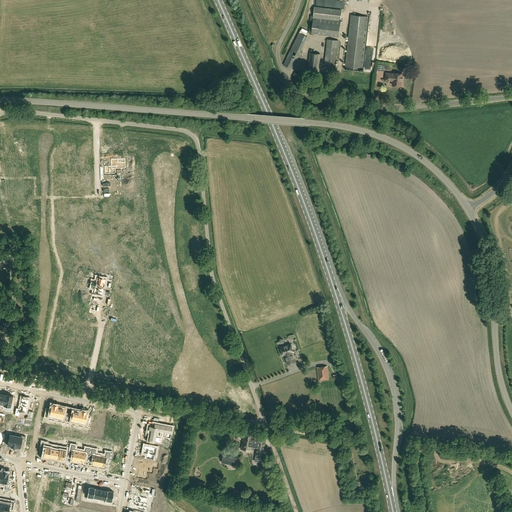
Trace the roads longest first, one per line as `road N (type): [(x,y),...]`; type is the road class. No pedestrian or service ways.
road 1 (primary): [(392,511),(334,289),(217,0)]
road 2 (unclassified): [(468,208),(434,168),(354,128),(0,100)]
road 3 (unclassified): [(266,426),(214,283),(197,141),(183,130),(96,120)]
road 4 (unclassified): [(511,97),(391,107),(299,92),(278,56),(299,0)]
road 5 (residential): [(0,382),(139,412),(125,483)]
road 6 (unclassified): [(511,410),(500,377),(492,274),(468,208)]
road 7 (unclassified): [(266,426),(88,387)]
